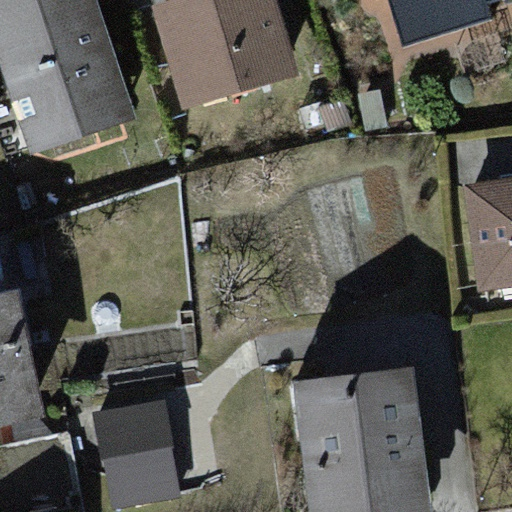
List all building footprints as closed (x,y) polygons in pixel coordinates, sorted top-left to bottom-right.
[(104,0),(0,0),(0,34),(37,160),(142,130),(104,0)] [(293,0),(217,0),(157,16),(187,125),(318,89),(293,0)] [(511,185),(454,196),(471,292),(511,285),(511,185)] [(23,297),(0,301),(0,431),(50,421),(23,297)] [(433,511),(418,375),(301,388),(315,511),(433,511)] [(184,408),(104,419),(116,511),(160,511),(198,507),(184,408)]
